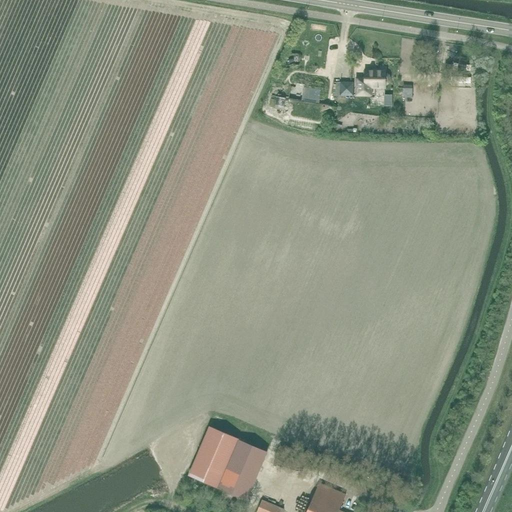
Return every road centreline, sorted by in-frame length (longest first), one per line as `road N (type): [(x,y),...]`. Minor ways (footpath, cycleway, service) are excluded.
road 1 (unclassified): [(436,511),(511,318)]
road 2 (tertiary): [(511,31),(319,0)]
